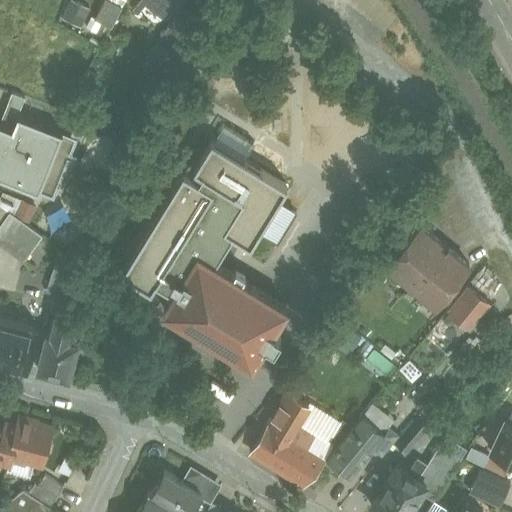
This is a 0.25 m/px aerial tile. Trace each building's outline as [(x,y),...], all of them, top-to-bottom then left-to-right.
[(71,0),(62,17),(83,29),(94,7),(81,0),(71,0)] [(113,0),(104,0),(96,17),(112,26),(112,25),(123,5),(113,0)] [(155,0),(170,11),(178,0),(155,0)] [(175,15),(159,39),(171,48),(188,23),(175,15)] [(8,125),(0,122),(0,185),(42,201),(45,194),(58,199),(79,145),(67,140),(69,134),(13,113),(8,125)] [(158,279),(177,291),(201,251),(214,259),(231,230),(254,244),(289,185),(210,138),(193,166),(203,172),(199,179),(184,170),(123,270),(153,287),(158,279)] [(26,222),(0,204),(0,242),(27,261),(45,235),(26,222)] [(52,220),(36,207),(26,222),(43,233),(52,220)] [(441,239),(419,222),(390,258),(402,267),(398,272),(425,294),(429,289),(440,299),(470,263),(448,245),(445,248),(439,243),(441,239)] [(214,259),(201,251),(177,291),(167,306),(252,359),(286,305),(214,259)] [(85,286),(64,252),(54,278),(55,279),(51,291),(82,300),(85,286)] [(492,302),(469,283),(449,308),(472,327),(492,302)] [(60,312),(54,333),(50,332),(39,370),(70,379),(81,341),(71,338),(77,317),(60,312)] [(114,314),(113,325),(135,325),(135,314),(114,314)] [(43,327),(0,315),(0,359),(31,368),(43,327)] [(288,389),(251,450),(305,483),(324,460),(327,456),(307,444),(314,433),(297,423),(310,402),(288,389)] [(327,456),(324,460),(335,469),(339,466),(350,475),(373,447),(386,432),(385,431),(362,413),(327,456)] [(419,415),(397,442),(408,451),(430,425),(419,415)] [(511,416),(509,415),(493,448),(511,457),(511,416)] [(5,429),(0,427),(0,461),(9,463),(11,456),(43,463),(47,450),(51,449),(53,441),(50,438),(53,425),(21,416),(19,424),(7,421),(5,429)] [(386,432),(373,447),(383,455),(401,433),(390,424),(385,431),(386,432)] [(447,433),(419,477),(428,482),(422,491),(435,499),(468,447),(447,433)] [(508,464),(491,456),(487,465),(504,473),(508,464)] [(397,463),(372,504),(384,511),(409,511),(422,491),(428,482),(419,477),(397,463)] [(191,511),(203,495),(167,472),(153,494),(150,492),(137,511),(191,511)] [(46,473),(40,483),(36,481),(30,491),(52,505),(65,485),(46,473)] [(25,488),(2,504),(4,511),(48,511),(52,505),(30,491),(25,488)] [(466,502),(462,508),(461,508),(458,511),(482,511),(484,510),(472,503),(471,504),(466,502)]
